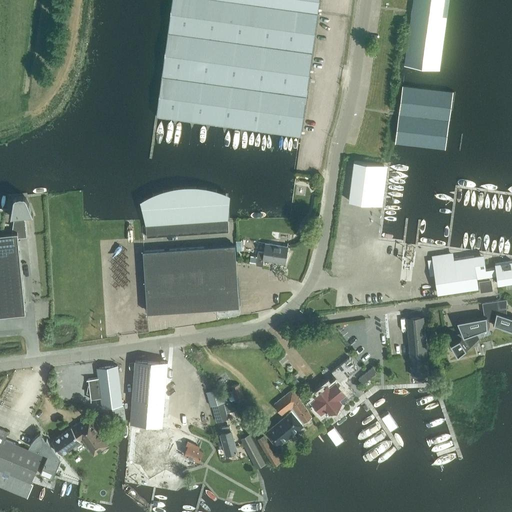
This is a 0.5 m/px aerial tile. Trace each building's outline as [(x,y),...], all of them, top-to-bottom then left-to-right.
[(162,75),(156,115),(157,115),(300,135),(306,96),(312,52),(318,12),(229,0),(172,0),(168,31),(162,75)] [(229,0),(318,12),(319,0),(229,0)] [(405,62),(405,64),(440,68),(440,65),(448,0),(413,0),(405,61),(405,62)] [(399,115),(395,142),(445,148),(454,91),(403,85),(399,113),(399,115)] [(379,204),(384,164),(354,160),(349,200),(379,204)] [(206,190),(206,188),(196,188),(196,187),(173,188),(173,190),(163,190),(163,193),(153,194),(153,198),(144,199),(147,236),(229,231),(226,193),(217,194),(216,189),(206,190)] [(0,314),(7,314),(8,314),(6,314),(6,309),(21,308),(20,303),(24,302),(24,303),(25,303),(18,237),(18,234),(26,232),(26,236),(27,236),(25,214),(31,212),(33,214),(27,197),(14,199),(11,216),(12,217),(12,216),(14,216),(12,232),(0,233),(0,314)] [(285,262),(287,247),(265,243),(264,252),(258,251),(257,256),(256,262),(256,265),(262,266),(263,259),(285,262)] [(144,251),(148,311),(238,305),(234,245),(144,251)] [(474,256),(454,259),(453,251),(432,254),(438,292),(478,286),(477,278),(497,275),(498,283),(511,281),(511,260),(495,263),(496,267),(486,269),(484,258),(474,260),(474,256)] [(511,328),(511,316),(507,315),(507,298),(482,302),(485,316),(458,321),(463,332),(457,334),(459,337),(451,341),(458,352),(464,347),(466,350),(480,337),(476,331),(487,328),(486,321),(495,321),(494,323),(511,328)] [(413,376),(429,374),(424,316),(408,318),(413,376)] [(342,388),(349,383),(347,381),(350,379),(348,376),(357,368),(348,357),(332,371),(336,376),(333,378),(335,382),(330,386),(329,384),(324,388),(321,389),(320,391),(315,395),(317,397),(313,400),(322,411),(326,408),(329,411),(337,408),(342,401),(339,398),(346,393),(342,388)] [(136,360),(130,426),(161,428),(168,361),(136,360)] [(99,377),(88,378),(91,399),(101,398),(102,407),(112,406),(113,420),(126,418),(124,404),(122,405),(117,365),(97,367),(99,377)] [(297,379),(293,383),(298,389),(302,386),(297,379)] [(236,400),(244,398),(240,383),(232,386),(236,400)] [(218,388),(207,392),(211,406),(213,405),(222,402),(227,401),(225,394),(220,395),(218,388)] [(313,417),(293,389),(275,403),(283,415),(293,407),(305,423),(313,417)] [(227,401),(223,402),(227,413),(235,411),(227,401)] [(213,405),(218,421),(227,419),(222,402),(213,405)] [(277,446),(303,425),(292,410),(266,431),(277,446)] [(110,442),(92,416),(85,421),(83,419),(72,427),(71,427),(52,440),(61,454),(81,440),(80,439),(82,437),(94,453),(110,442)] [(108,426),(116,438),(121,434),(113,422),(108,426)] [(0,469),(31,482),(43,454),(5,439),(8,431),(0,427),(0,469)] [(237,451),(232,430),(231,430),(223,432),(221,433),(223,439),(219,440),(221,448),(225,447),(227,454),(237,451)] [(45,439),(40,432),(36,436),(32,440),(29,446),(48,454),(41,472),(51,476),(59,456),(61,458),(61,457),(47,438),(45,439)] [(249,433),(241,438),(257,468),(265,464),(249,433)] [(170,434),(135,456),(147,474),(156,468),(154,465),(179,449),(184,452),(187,446),(180,443),(176,445),(170,434)] [(184,452),(183,453),(198,460),(202,451),(197,449),(199,446),(189,442),(187,446),(184,452)] [(0,469),(0,486),(27,497),(32,486),(33,483),(31,482),(0,469)]
